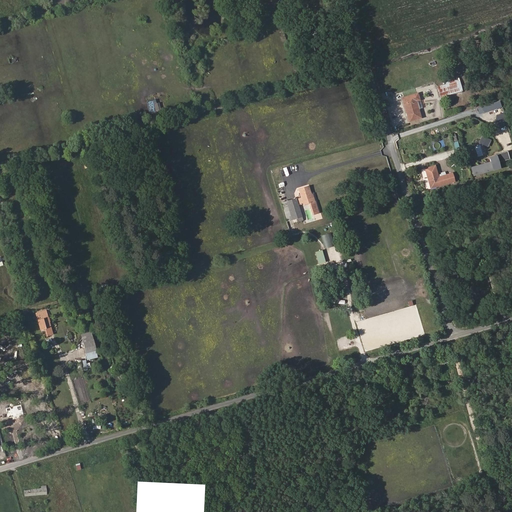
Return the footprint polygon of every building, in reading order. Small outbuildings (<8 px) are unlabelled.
[(439,90),(441,96),(462,90),(460,81),(450,84),(450,87),(439,90)] [(418,93),(402,98),(409,121),(421,118),(416,101),(419,99),(418,93)] [(499,100),(481,106),(483,113),(501,107),(499,100)] [(507,125),(504,113),(498,115),(501,127),(507,125)] [(508,150),(501,152),(503,160),(509,158),(508,150)] [(501,167),(498,155),(489,158),(491,163),(493,169),(501,167)] [(493,169),(491,163),(472,168),(474,175),(493,169)] [(435,166),(425,169),(431,188),(448,183),(446,175),(438,177),(435,166)] [(454,181),(452,173),(446,175),(448,183),(454,181)] [(303,198),(304,203),(308,202),(309,204),(311,204),(314,203),(312,194),(309,186),(300,189),(303,198)] [(388,204),(399,201),(396,190),(385,193),(388,204)] [(290,211),(300,208),(297,199),(287,202),(290,211)] [(290,211),(287,202),(282,203),(288,221),(292,220),(290,211)] [(314,203),(311,204),(314,216),(319,214),(316,202),(314,203)] [(303,217),(300,208),(290,211),(292,220),(294,220),(303,217)] [(471,303),(474,301),(469,293),(465,295),(471,303)] [(49,313),(39,316),(43,330),(48,329),(50,335),(55,334),(53,327),(49,313)] [(92,332),(82,335),(90,359),(100,356),(92,332)] [(41,485),(41,488),(25,490),(25,496),(47,494),(46,485),(41,485)]
